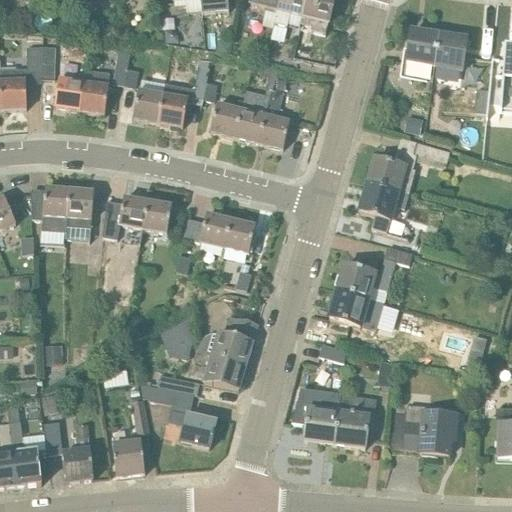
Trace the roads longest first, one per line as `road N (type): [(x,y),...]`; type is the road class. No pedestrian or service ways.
road 1 (residential): [(0,153),(82,152),(319,205)]
road 2 (residential): [(239,501),(319,205)]
road 3 (residential): [(319,205),(376,0)]
road 4 (residential): [(110,511),(239,501)]
